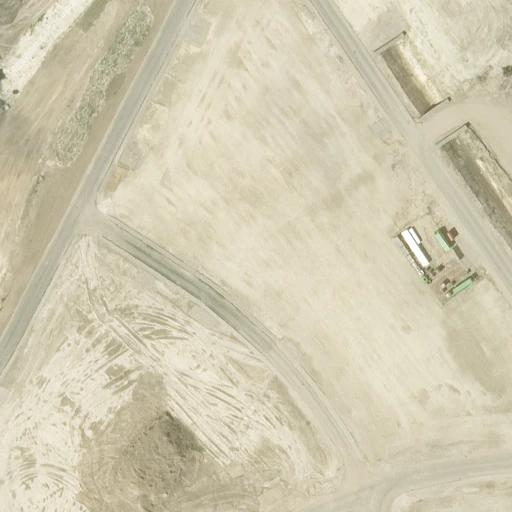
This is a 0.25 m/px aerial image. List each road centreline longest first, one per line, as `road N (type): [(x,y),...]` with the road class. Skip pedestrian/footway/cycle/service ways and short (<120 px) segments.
road 1 (residential): [(74,207),(272,350),(319,409),(365,492)]
road 2 (residential): [(314,0),(511,287)]
road 3 (residential): [(74,207),(185,0)]
road 4 (residential): [(0,371),(74,207)]
road 5 (residential): [(511,462),(365,492)]
